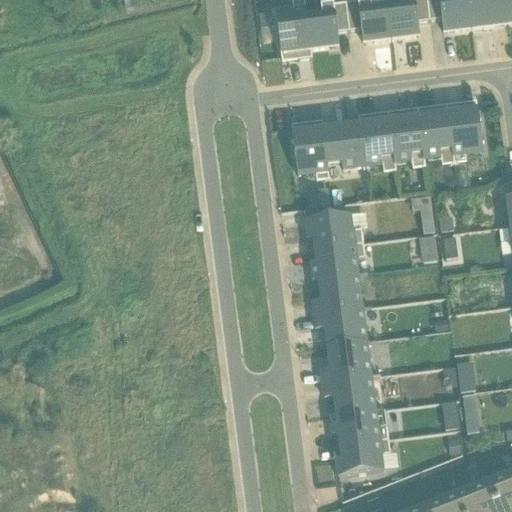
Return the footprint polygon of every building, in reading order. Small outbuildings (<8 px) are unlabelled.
[(409,0),(399,0),(379,2),(385,53),(416,50),(409,0)] [(470,0),(439,0),(445,44),(475,41),(470,0)] [(501,0),(470,0),(475,41),(506,37),(501,0)] [(511,0),(501,0),(506,37),(511,36),(511,0)] [(379,2),(348,6),(355,57),(385,53),(379,2)] [(335,7),(305,11),(311,62),(341,58),(335,7)] [(305,11),(274,15),(280,66),(311,62),(305,11)] [(472,109),(442,113),(448,163),(479,160),(472,109)] [(442,113),(411,116),(417,167),(448,163),(442,113)] [(411,116),(380,120),(387,171),(417,167),(411,116)] [(380,120),(350,124),(356,175),(387,171),(380,120)] [(350,124),(319,128),(326,178),(356,175),(350,124)] [(319,128),(289,131),(295,182),(326,178),(319,128)] [(511,198),(497,200),(500,229),(511,227),(511,198)] [(324,200),(325,218),(337,217),(336,199),(324,200)] [(356,253),(352,223),(301,230),(305,260),(356,253)] [(504,257),(511,256),(511,227),(500,229),(504,257)] [(461,252),(467,272),(478,269),(472,248),(461,252)] [(360,284),(356,253),(305,260),(309,290),(360,284)] [(364,314),(360,284),(309,290),(313,321),(364,314)] [(368,345),(364,314),(313,321),(317,351),(368,345)] [(372,375),(368,345),(317,351),(321,382),(372,375)] [(376,406),(372,375),(321,382),(325,412),(376,406)] [(494,404),(493,377),(476,377),(477,404),(494,404)] [(380,436),(376,406),(325,412),(329,442),(380,436)] [(492,411),(460,414),(463,441),(464,441),(467,464),(480,463),(478,447),(495,445),(492,411)] [(384,466),(380,436),(329,442),(333,473),(384,466)] [(511,511),(511,490),(505,473),(473,486),(483,511),(511,511)] [(442,511),(483,511),(473,486),(438,500),(442,511)] [(442,511),(438,500),(409,511),(442,511)]
